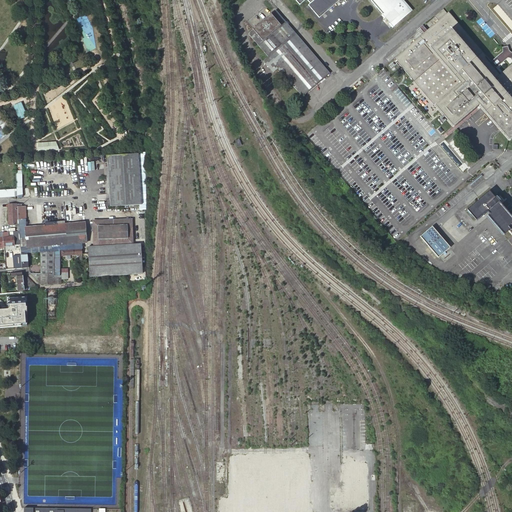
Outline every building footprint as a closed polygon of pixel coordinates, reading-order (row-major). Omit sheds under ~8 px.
[(314,0),(310,3),(308,5),(319,18),(340,0),(370,0),(386,18),(390,23),(393,27),(411,11),(401,0),(314,0)] [(447,13),(443,9),(435,16),(438,20),(394,58),(455,130),(481,107),(509,140),(511,137),(511,100),(511,99),(511,98),(511,63),(499,75),(484,57),(486,56),(449,12),(447,13)] [(330,74),(275,10),(248,33),(268,57),(263,61),(273,73),(278,68),(303,97),(330,74)] [(511,51),(506,46),(495,58),(501,63),(508,56),(510,58),(511,56),(511,51)] [(13,106),(19,119),(26,116),(21,102),(13,106)] [(37,152),(58,150),(55,141),(36,143),(37,152)] [(106,156),(110,207),(141,205),(139,162),(142,162),(142,156),(138,156),(138,154),(106,156)] [(10,171),(11,188),(17,188),(22,188),(21,171),(10,171)] [(494,198),(488,191),(467,210),(476,219),(486,210),(489,214),(488,216),(504,234),(511,226),(511,218),(498,202),(499,201),(495,197),(494,198)] [(19,237),(20,248),(26,247),(26,248),(86,243),(85,223),(26,228),(25,206),(21,206),(21,204),(8,205),(8,225),(18,225),(18,231),(19,231),(19,237)] [(93,221),(93,245),(133,244),(132,220),(93,221)] [(450,247),(432,226),(420,237),(438,257),(450,247)] [(3,237),(4,246),(14,245),(14,237),(13,237),(9,237),(7,237),(6,232),(3,232),(3,233),(3,237)] [(88,247),(89,277),(142,274),(141,244),(88,247)] [(82,249),(61,251),(61,256),(66,256),(71,255),(80,255),(80,260),(82,259),(82,249)] [(41,274),(41,284),(47,285),(55,284),(61,284),(61,279),(61,273),(61,256),(61,251),(41,253),(41,255),(41,265),(41,274)] [(21,254),(22,268),(28,268),(27,257),(41,255),(41,253),(21,254)] [(24,291),(40,290),(28,278),(27,276),(23,277),(23,276),(22,276),(22,272),(11,273),(12,277),(17,277),(18,291),(24,290),(24,291)] [(0,327),(27,326),(26,297),(6,298),(7,307),(6,309),(0,309),(0,327)] [(336,403),(318,404),(318,401),(308,401),(308,412),(336,411),(336,403)] [(363,420),(363,404),(345,404),(345,420),(363,420)] [(308,511),(308,455),(229,456),(229,500),(226,500),(218,500),(217,511),(308,511)] [(366,508),(365,463),(345,464),(345,492),(334,492),(334,509),(345,509),(366,508)]
